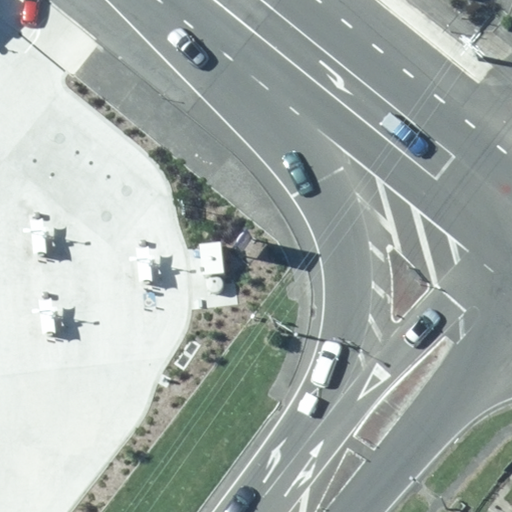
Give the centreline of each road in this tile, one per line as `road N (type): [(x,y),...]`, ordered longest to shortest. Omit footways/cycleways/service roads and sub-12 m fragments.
road 1 (trunk): [(278,511),(343,326),(342,227),(327,176),(204,0)]
road 2 (trunk): [(233,0),(511,222)]
road 3 (trunk): [(511,228),(304,511)]
